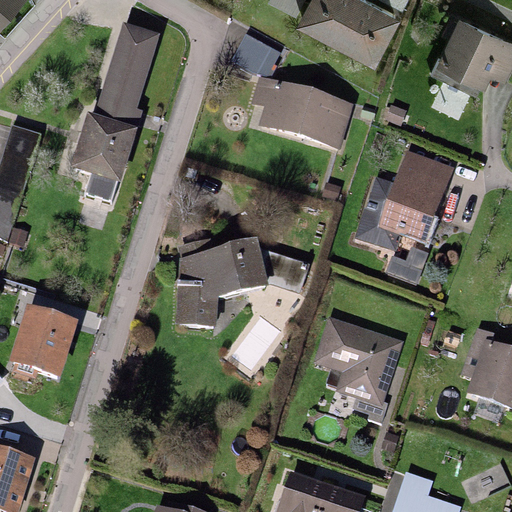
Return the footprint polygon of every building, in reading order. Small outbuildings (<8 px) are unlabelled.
[(27,0),(0,0),(0,34),(30,2),(27,0)] [(353,0),(315,0),(300,29),(377,69),(400,25),(353,0)] [(375,0),(375,2),(399,14),(405,0),(375,0)] [(511,68),(511,49),(459,27),(442,69),(486,87),(491,75),(506,82),(511,68)] [(95,130),(131,139),(157,48),(120,38),(95,130)] [(350,115),(260,88),(254,110),(266,114),(259,134),(337,157),(350,115)] [(88,128),(74,179),(124,193),(138,141),(131,139),(95,130),(88,128)] [(0,240),(5,243),(34,138),(11,131),(0,170),(0,240)] [(407,161),(382,232),(425,247),(450,177),(407,161)] [(261,267),(181,269),(182,331),(216,331),(216,307),(261,307),(261,267)] [(28,321),(13,380),(61,393),(76,333),(28,321)] [(395,351),(329,328),(315,368),(346,378),(341,394),(376,406),(395,351)] [(511,360),(487,352),(470,403),(511,416),(511,360)] [(0,460),(0,511),(26,511),(38,471),(0,460)] [(292,484),(283,511),(362,511),(364,505),(292,484)] [(404,485),(394,511),(442,511),(425,506),(429,494),(404,485)]
